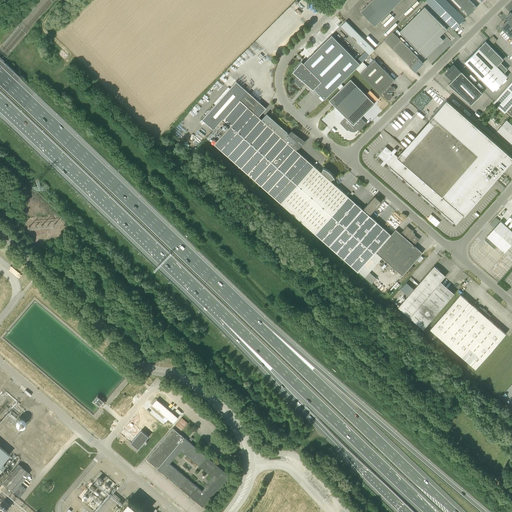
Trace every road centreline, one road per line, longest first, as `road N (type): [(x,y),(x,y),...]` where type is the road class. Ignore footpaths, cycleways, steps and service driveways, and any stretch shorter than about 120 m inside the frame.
road 1 (motorway): [(257,325),(0,76)]
road 2 (motorway): [(0,99),(225,315)]
road 3 (motorway): [(483,511),(257,325)]
road 4 (motorway): [(225,315),(430,511)]
road 5 (motorway): [(453,511),(257,325)]
road 6 (motorway): [(225,315),(268,372),(407,511)]
road 7 (unclassified): [(347,157),(505,0)]
road 8 (unclassified): [(347,157),(289,108),(279,87),(283,59),(343,0)]
road 9 (unclassified): [(456,252),(347,157)]
road 10 (unknown): [(280,92),(264,103),(232,77),(188,127),(194,138)]
